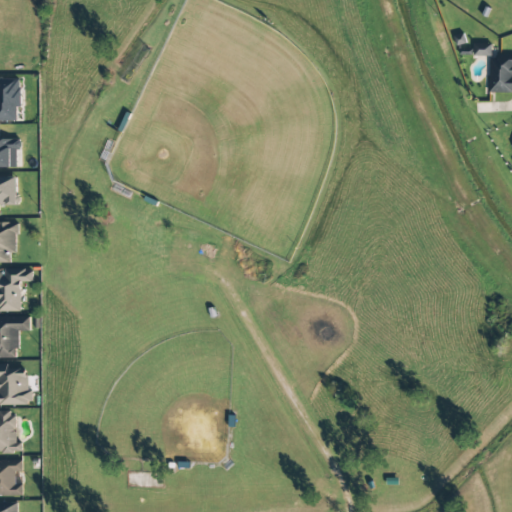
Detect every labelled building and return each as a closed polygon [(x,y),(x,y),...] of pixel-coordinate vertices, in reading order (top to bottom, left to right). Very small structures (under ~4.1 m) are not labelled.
[(466,43),(463,34),(453,36),(456,46),(466,43)] [(473,56),(491,57),(491,44),(473,44),(473,56)] [(511,56),(488,57),(489,93),(511,92),(511,56)] [(0,79),(0,121),(16,122),(16,108),(20,108),(21,79),(0,79)] [(0,128),(0,167),(17,168),(17,149),(21,149),(21,139),(0,138),(0,129),(0,128)] [(17,177),(0,177),(0,205),(18,205),(17,177)] [(17,254),(17,223),(0,223),(0,262),(10,263),(10,254),(17,254)] [(21,282),(33,282),(32,269),(4,270),(4,273),(0,273),(0,311),(21,312),(21,282)] [(0,317),(0,358),(18,358),(18,332),(30,331),(30,317),(0,317)] [(0,405),(29,405),(29,369),(8,369),(8,364),(0,364),(0,405)] [(0,452),(22,452),(22,443),(15,443),(15,411),(0,411),(0,452)] [(22,460),(0,460),(0,496),(23,496),(22,485),(15,485),(15,472),(22,472),(22,460)] [(17,511),(17,502),(0,502),(0,511),(17,511)]
